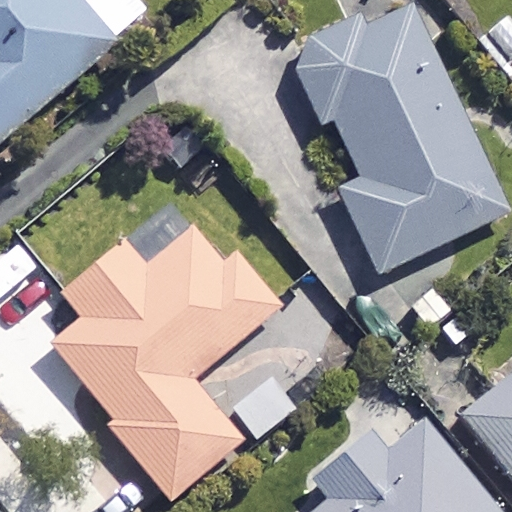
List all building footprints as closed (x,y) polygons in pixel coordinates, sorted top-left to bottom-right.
[(123,0),(0,0),(0,148),(113,52),(104,42),(136,14),(123,0)] [(505,219),(400,6),(284,63),(318,131),(332,124),(362,186),(333,200),(375,284),(505,219)] [(276,316),(203,228),(142,278),(125,257),(66,306),(82,325),(49,353),(114,432),(108,437),(166,508),(239,447),(189,387),(276,316)] [(0,297),(20,282),(0,256),(0,297)] [(511,381),(460,424),(511,486),(511,381)] [(294,415),(269,382),(227,413),(251,446),(294,415)] [(491,511),(424,428),(384,460),(370,442),(309,492),(325,511),(324,511),(491,511)]
